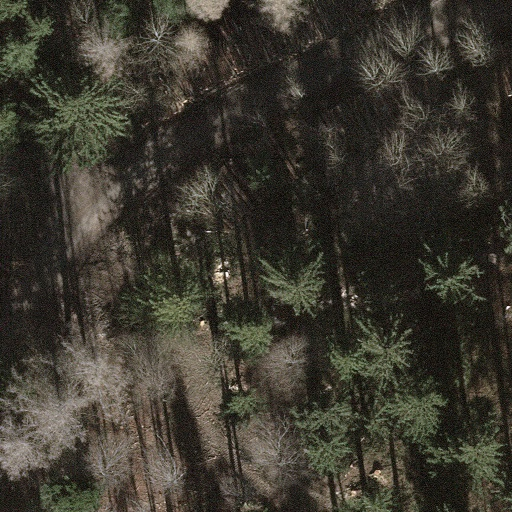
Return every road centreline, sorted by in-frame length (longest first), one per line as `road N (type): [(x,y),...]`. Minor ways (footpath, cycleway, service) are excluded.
road 1 (track): [(511,16),(363,40),(205,132),(96,221)]
road 2 (track): [(96,221),(26,92),(0,18)]
road 3 (track): [(96,221),(0,344)]
